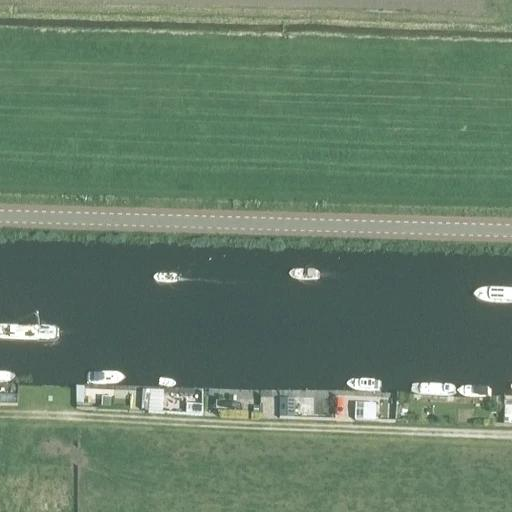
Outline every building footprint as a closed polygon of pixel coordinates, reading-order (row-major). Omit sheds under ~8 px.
[(101,408),(112,408),(112,399),(102,399),(101,408)] [(280,419),(294,419),(293,400),(279,400),(280,419)] [(219,412),(230,412),(230,402),(219,401),(219,412)] [(354,420),(362,421),(362,405),(355,405),(354,420)] [(186,415),(202,415),(202,406),(186,406),(186,415)] [(65,511),(65,499),(53,499),(52,511),(65,511)]
